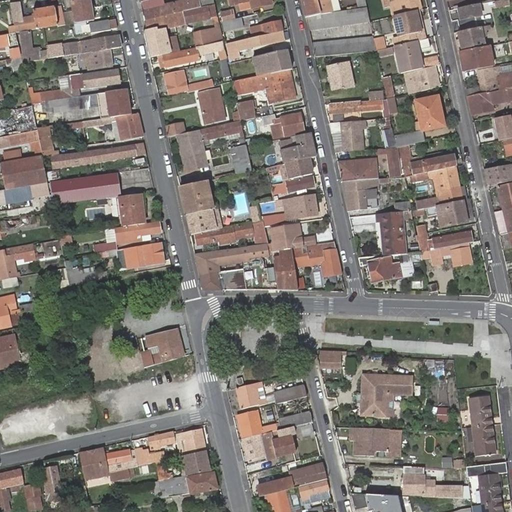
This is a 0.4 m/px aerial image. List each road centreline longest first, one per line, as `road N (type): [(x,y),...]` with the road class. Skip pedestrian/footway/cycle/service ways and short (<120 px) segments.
road 1 (residential): [(439,0),(509,317)]
road 2 (tertiary): [(125,0),(194,306)]
road 3 (residential): [(360,305),(290,0)]
road 4 (residential): [(219,411),(0,459)]
road 5 (residential): [(297,304),(347,511)]
road 6 (residential): [(509,317),(360,305)]
